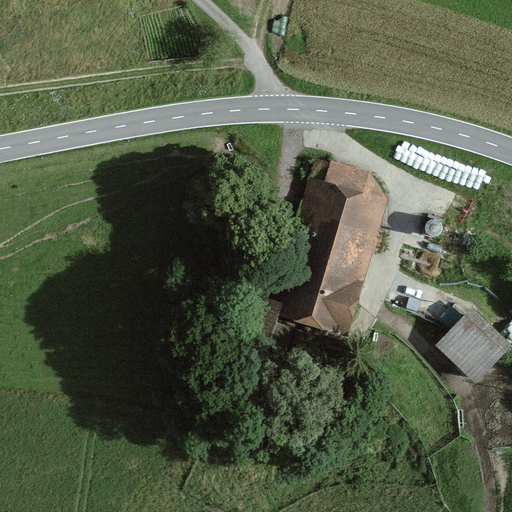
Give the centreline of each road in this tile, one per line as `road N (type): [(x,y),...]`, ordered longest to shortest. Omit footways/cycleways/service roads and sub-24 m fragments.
road 1 (secondary): [(511,151),(413,123),(279,108),(146,121),(0,148)]
road 2 (track): [(0,96),(256,60)]
road 3 (track): [(488,511),(481,453),(444,376),(409,342),(361,320)]
